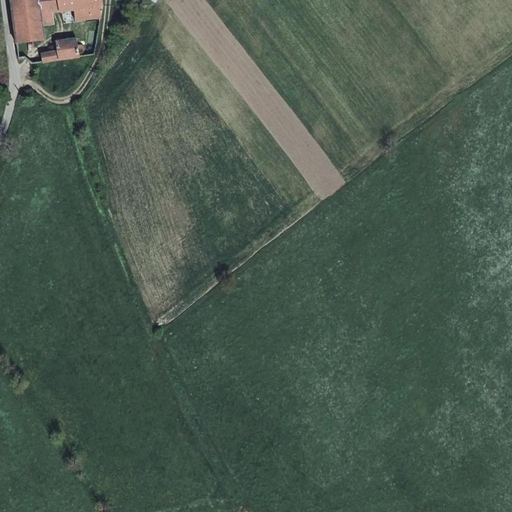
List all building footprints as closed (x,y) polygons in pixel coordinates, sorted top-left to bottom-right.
[(58,14),(67,13),(64,0),(16,0),(23,42),(50,38),(48,26),(59,24),(58,14)] [(64,0),(67,13),(81,11),(109,7),(107,0),(64,0)] [(82,21),(108,17),(110,10),(109,7),(81,11),(82,21)] [(94,55),(101,52),(106,26),(95,27),(94,55)] [(48,61),(85,57),(84,53),(87,52),(87,46),(83,46),(82,38),(58,41),(59,50),(47,52),(48,61)]
